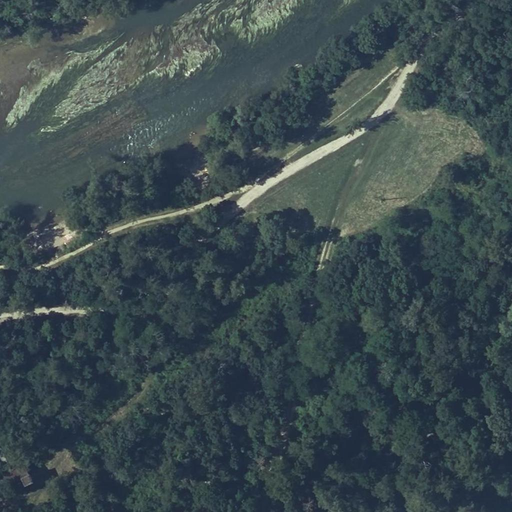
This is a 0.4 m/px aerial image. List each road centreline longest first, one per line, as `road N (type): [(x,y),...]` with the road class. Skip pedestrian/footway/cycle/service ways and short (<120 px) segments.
road 1 (track): [(0,320),(118,305),(142,293),(259,184)]
road 2 (track): [(259,184),(387,107),(471,0)]
